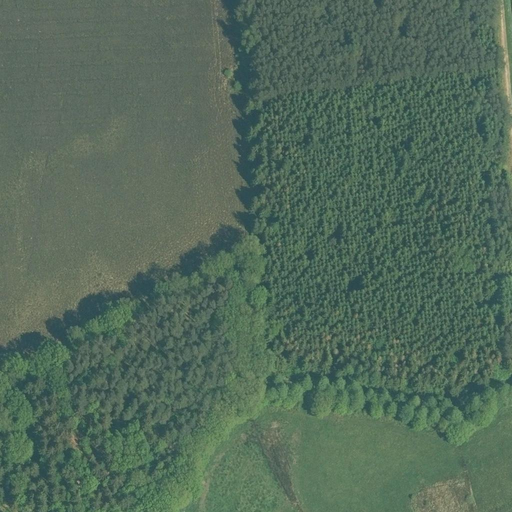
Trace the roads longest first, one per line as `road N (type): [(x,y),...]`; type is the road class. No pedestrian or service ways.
road 1 (track): [(511,376),(446,405),(332,383),(254,387),(196,433),(140,511)]
road 2 (track): [(500,0),(511,130)]
